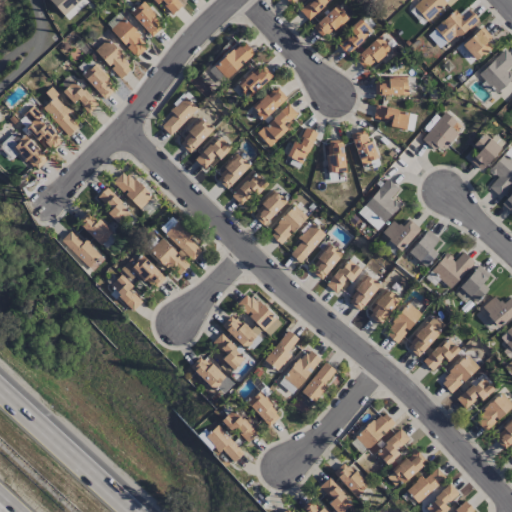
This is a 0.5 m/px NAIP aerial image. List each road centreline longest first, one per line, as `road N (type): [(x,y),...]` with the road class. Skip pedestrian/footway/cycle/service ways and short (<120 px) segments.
road 1 (residential): [(125,125),(245,250),(458,441),(511,503)]
road 2 (residential): [(235,0),(50,206)]
road 3 (motorway): [(138,511),(0,384)]
road 4 (residential): [(380,367),(286,466)]
road 5 (residential): [(250,0),(338,96)]
